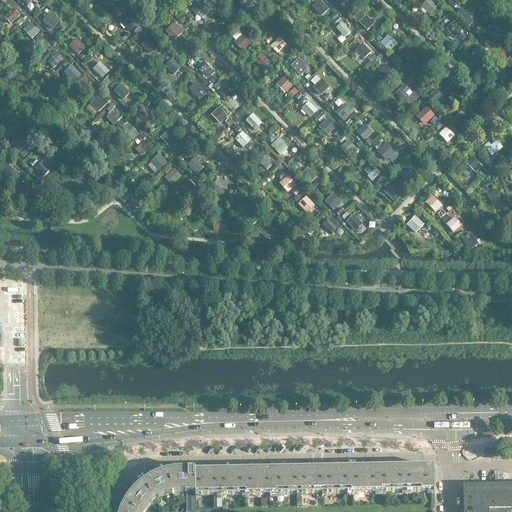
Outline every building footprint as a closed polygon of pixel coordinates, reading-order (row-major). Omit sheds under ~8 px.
[(100,0),(91,9),(101,19),(111,9),(101,0),(100,0)] [(204,0),(194,8),(201,18),(212,10),(207,3),(210,0),(204,0)] [(322,16),(330,8),(322,0),(319,0),(313,7),(322,16)] [(426,13),(436,3),(432,0),(427,0),(420,7),(426,13)] [(1,16),(11,25),(20,15),(11,6),(1,16)] [(459,13),(470,25),(475,21),(464,9),(459,13)] [(40,21),(50,30),(60,20),(50,11),(40,21)] [(368,14),(360,21),(368,30),(376,23),(368,14)] [(442,29),(452,38),(462,28),(452,19),(442,29)] [(164,31),(174,41),(184,31),(174,21),(164,31)] [(33,38),(40,32),(32,22),(24,29),(33,38)] [(343,22),(337,28),(346,38),(352,32),(343,22)] [(115,32),(124,42),(134,32),(124,23),(115,32)] [(479,38),(489,47),(498,37),(489,28),(479,38)] [(234,40),(244,50),(254,40),(244,30),(234,40)] [(381,42),(390,51),(399,42),(389,33),(381,42)] [(160,47),(149,34),(140,41),(151,54),(160,47)] [(269,44),(278,54),(288,44),(278,34),(269,44)] [(33,46),(42,56),(52,46),(42,36),(33,46)] [(80,54),(87,47),(78,38),(71,46),(80,54)] [(354,49),(364,59),(374,49),(364,39),(354,49)] [(477,61),(487,53),(480,44),(469,51),(477,61)] [(57,51),(48,60),(56,68),(65,58),(57,51)] [(256,60),(264,69),(272,62),(264,53),(256,60)] [(161,68),(171,77),(181,67),(171,58),(161,68)] [(292,67),(302,76),(310,68),(300,58),(292,67)] [(403,67),(412,77),(422,67),(412,58),(403,67)] [(90,70),(100,80),(110,70),(100,60),(90,70)] [(195,71),(205,80),(214,70),(205,61),(195,71)] [(384,80),(393,70),(386,63),(377,73),(384,80)] [(61,75),(71,84),(80,74),(70,65),(61,75)] [(489,80),(498,89),(508,80),(498,70),(489,80)] [(274,85),(283,95),(293,85),(283,75),(274,85)] [(313,88),(323,98),(332,88),(323,78),(313,88)] [(200,99),(207,92),(197,81),(190,88),(200,99)] [(115,90),(125,100),(132,93),(122,83),(115,90)] [(396,92),(408,104),(417,95),(405,83),(396,92)] [(222,92),(230,101),(237,95),(229,85),(222,92)] [(313,118),(323,107),(313,98),(303,109),(313,118)] [(341,99),(337,104),(341,107),(336,113),(347,122),(351,117),(348,114),(352,108),(341,99)] [(136,115),(146,124),(156,114),(146,105),(136,115)] [(208,115),(218,124),(227,114),(217,105),(208,115)] [(415,115),(425,124),(434,114),(424,105),(415,115)] [(452,118),(462,127),(471,117),(462,108),(452,118)] [(103,119),(113,128),(122,118),(113,109),(103,119)] [(243,122),(253,131),(262,121),(252,112),(243,122)] [(437,130),(444,126),(438,116),(432,120),(437,130)] [(318,128),(328,137),(337,127),(327,118),(318,128)] [(133,140),(140,133),(129,121),(121,127),(133,140)] [(354,132),(364,141),(374,131),(364,122),(354,132)] [(439,133),(449,143),(456,136),(447,126),(439,133)] [(246,131),(236,137),(242,148),(252,142),(246,131)] [(11,145),(21,155),(30,145),(21,135),(11,145)] [(143,157),(155,146),(145,135),(133,147),(143,157)] [(160,146),(170,155),(179,145),(170,136),(160,146)] [(272,147),(283,155),(290,146),(278,137),(272,147)] [(349,156),(357,148),(349,139),(341,147),(349,156)] [(484,146),(494,157),(504,147),(498,140),(492,145),(489,141),(484,146)] [(388,143),(380,149),(391,165),(400,158),(388,143)] [(256,162),(266,172),(275,162),(265,152),(256,162)] [(147,164),(157,173),(167,163),(157,154),(147,164)] [(52,170),(37,155),(30,162),(45,177),(52,170)] [(197,156),(188,164),(197,175),(206,166),(197,156)] [(362,172),(372,182),(381,172),(372,162),(362,172)] [(458,172),(468,181),(477,172),(467,162),(458,172)] [(397,175),(407,184),(416,174),(407,165),(397,175)] [(299,177),(309,186),(319,176),(309,167),(299,177)] [(175,168),(166,178),(173,185),(183,175),(175,168)] [(294,198),(302,191),(289,175),(281,181),(294,198)] [(381,181),(388,188),(385,191),(394,201),(402,193),(385,176),(381,181)] [(208,192),(218,202),(227,192),(217,182),(208,192)] [(174,196),(183,206),(193,196),(183,186),(174,196)] [(15,199),(25,209),(35,199),(25,189),(15,199)] [(60,211),(71,203),(62,192),(52,200),(60,211)] [(335,211),(344,202),(334,193),(326,201),(335,211)] [(425,201),(434,211),(441,204),(432,194),(425,201)] [(295,205),(305,214),(314,204),(304,195),(295,205)] [(248,203),(240,206),(243,214),(251,211),(248,203)] [(443,209),(438,213),(446,224),(452,220),(443,209)] [(344,222),(354,231),(364,221),(354,212),(344,222)] [(405,224),(415,233),(424,223),(414,214),(405,224)] [(455,233),(463,224),(456,216),(447,224),(455,233)] [(211,232),(224,233),(225,219),(212,219),(211,232)] [(331,230),(337,225),(331,219),(326,224),(331,230)] [(257,232),(267,242),(277,232),(267,222),(257,232)] [(470,250),(480,240),(470,231),(460,241),(470,250)] [(434,492),(433,468),(421,468),(421,466),(416,466),(415,466),(415,468),(406,468),(406,493),(434,492)] [(380,493),(379,469),(369,469),(369,467),(364,467),(363,467),(363,469),(352,469),(352,494),(380,493)] [(406,493),(406,468),(396,468),(396,467),(391,467),(390,467),(390,469),(379,469),(380,493),(406,493)] [(301,495),(300,470),(291,470),(291,469),(286,469),(286,468),(285,468),(285,470),(274,471),(275,495),(301,495)] [(326,494),(326,470),(316,470),(316,468),(311,468),(310,468),(310,470),(300,470),(301,495),(326,494)] [(352,494),(352,469),(341,469),(341,468),(336,468),(335,468),(336,470),(326,470),(326,494),(352,494)] [(247,496),(247,471),(236,471),(236,470),(231,470),(231,469),(230,469),(230,471),(221,472),(221,496),(247,496)] [(275,495),(274,471),(263,471),(263,469),(258,469),(258,471),(247,471),(247,496),(275,495)] [(221,496),(221,472),(211,472),(211,470),(206,470),(205,470),(205,472),(195,472),(195,497),(221,496)] [(99,471),(91,471),(91,483),(99,483),(99,471)] [(187,493),(187,472),(182,472),(178,473),(174,473),(172,473),(169,474),(173,493),(175,493),(179,492),(181,492),(185,492),(185,493),(186,493),(187,493)] [(195,511),(195,497),(195,472),(187,472),(187,493),(186,493),(186,507),(181,511),(195,511)] [(173,493),(169,474),(165,475),(162,476),(160,477),(156,478),(152,480),(150,481),(147,483),(143,485),(155,501),(157,500),(159,499),(162,497),(164,496),(173,493)] [(155,501),(143,485),(141,487),(138,490),(136,492),(133,495),(131,498),(128,501),(126,504),(125,507),(134,511),(144,511),(146,511),(148,508),(149,506),(151,505),(153,503),(155,501)] [(511,511),(511,486),(464,488),(464,511),(511,511)]
